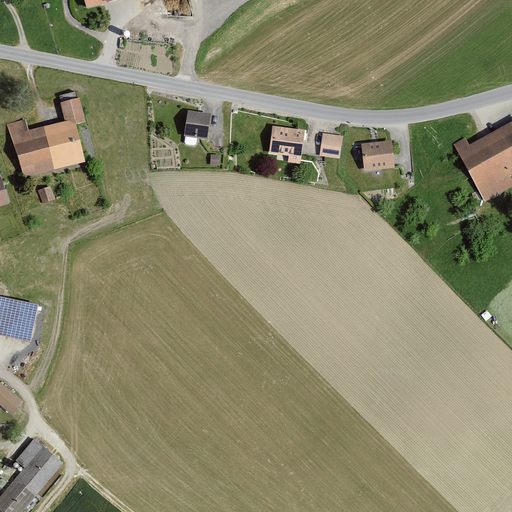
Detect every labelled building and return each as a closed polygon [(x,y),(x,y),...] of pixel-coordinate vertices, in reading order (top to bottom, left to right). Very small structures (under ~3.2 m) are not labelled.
[(83,0),(86,8),(114,0),(83,0)] [(59,102),(63,120),(72,118),(74,125),(86,122),(79,96),(59,102)] [(209,112),(183,108),(179,136),(205,140),(209,112)] [(63,120),(11,134),(22,176),(83,161),(74,125),(72,118),(63,120)] [(465,139),(455,145),(484,202),(511,187),(511,184),(506,173),(511,169),(511,122),(467,145),(465,139)] [(304,129),(270,125),(267,153),(286,155),(286,163),(300,165),(304,129)] [(342,136),(322,133),(319,156),(338,159),(342,136)] [(391,140),(359,143),(362,170),(393,167),(391,140)] [(51,184),(38,188),(43,202),(56,198),(51,184)] [(35,304),(0,296),(0,334),(27,340),(35,304)] [(20,402),(0,384),(0,404),(10,413),(20,402)] [(23,467),(0,493),(0,509),(3,511),(17,511),(60,462),(32,438),(14,460),(23,467)]
